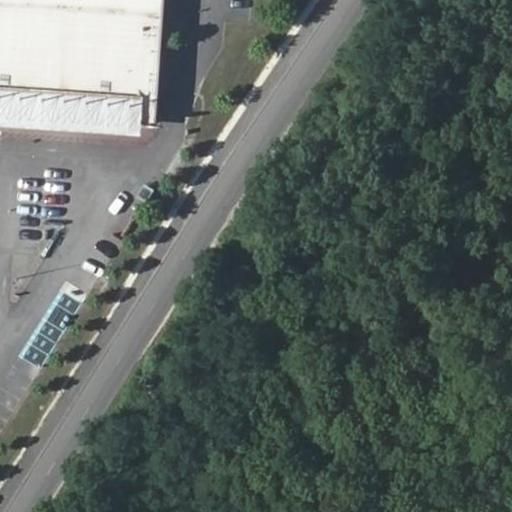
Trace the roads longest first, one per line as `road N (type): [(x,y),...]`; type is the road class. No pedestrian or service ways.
road 1 (residential): [(359,0),(226,192),(24,511)]
road 2 (unknown): [(213,0),(186,96),(166,136),(138,160)]
